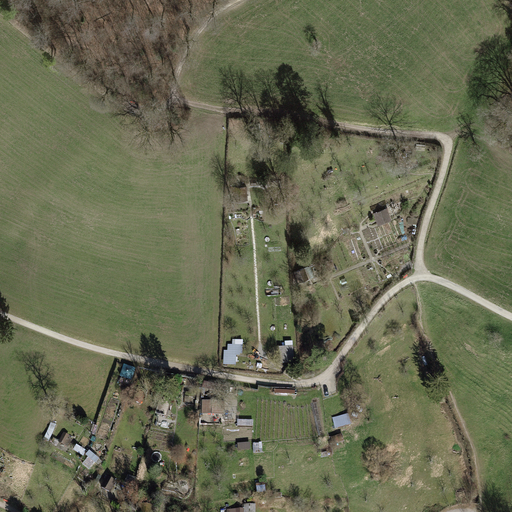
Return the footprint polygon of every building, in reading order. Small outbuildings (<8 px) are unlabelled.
[(247,187),(234,187),(235,199),(248,198),(247,187)] [(391,216),(387,207),(375,211),(379,221),(391,216)] [(300,282),(308,279),(304,269),(296,272),(300,282)] [(233,346),(228,345),(228,351),(224,351),(224,366),(237,366),(237,357),(243,357),(244,340),(233,339),(233,346)] [(295,363),(293,342),(285,343),(286,348),(279,348),(281,364),(295,363)] [(223,403),(204,402),(203,415),(223,415),(223,403)] [(348,415),(336,418),(338,425),(350,422),(348,415)] [(71,441),(63,437),(60,443),(68,447),(71,441)] [(115,485),(106,481),(103,488),(112,492),(115,485)] [(265,485),(257,486),(258,493),(266,492),(265,485)]
